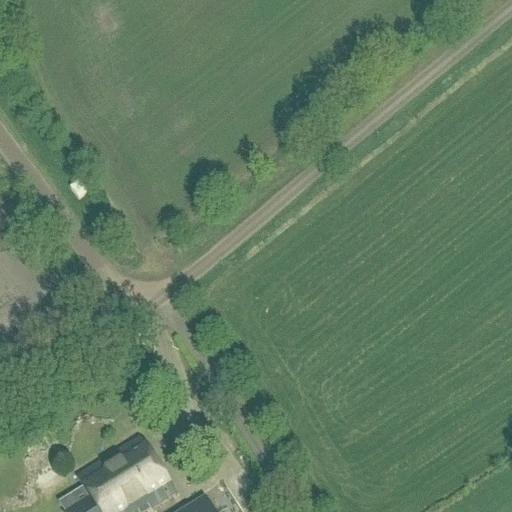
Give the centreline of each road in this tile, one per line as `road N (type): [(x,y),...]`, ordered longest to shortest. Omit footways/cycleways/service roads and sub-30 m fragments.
road 1 (unclassified): [(139,317),(511,9)]
road 2 (unclassified): [(139,317),(0,135)]
road 3 (unclassified): [(0,412),(139,317)]
